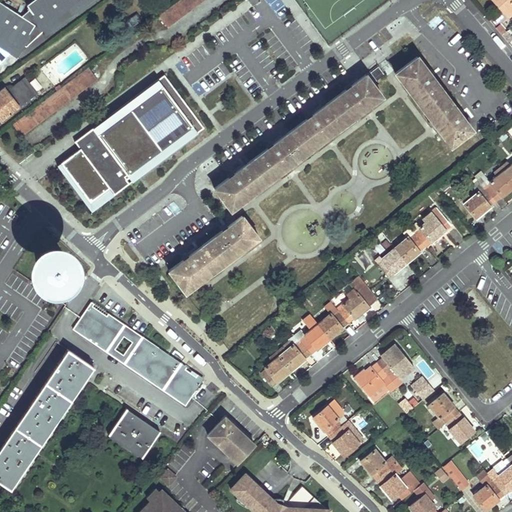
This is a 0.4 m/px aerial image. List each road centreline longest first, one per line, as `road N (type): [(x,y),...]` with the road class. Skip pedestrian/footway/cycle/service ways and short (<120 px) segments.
road 1 (residential): [(90,253),(197,157),(412,0)]
road 2 (residential): [(103,265),(271,419)]
road 3 (residential): [(401,312),(271,419)]
road 4 (residential): [(401,312),(484,414),(511,396)]
road 5 (residential): [(271,419),(370,511)]
road 6 (residential): [(90,253),(0,168)]
